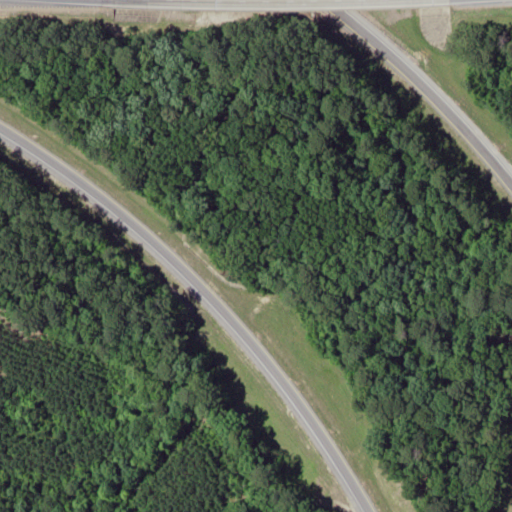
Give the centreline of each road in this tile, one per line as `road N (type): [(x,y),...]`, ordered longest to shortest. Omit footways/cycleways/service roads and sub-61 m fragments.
road 1 (motorway): [(0,129),(92,188),(197,289),(309,420),(367,511)]
road 2 (motorway): [(511,184),(430,92),(322,0)]
road 3 (motorway): [(162,1),(345,0)]
